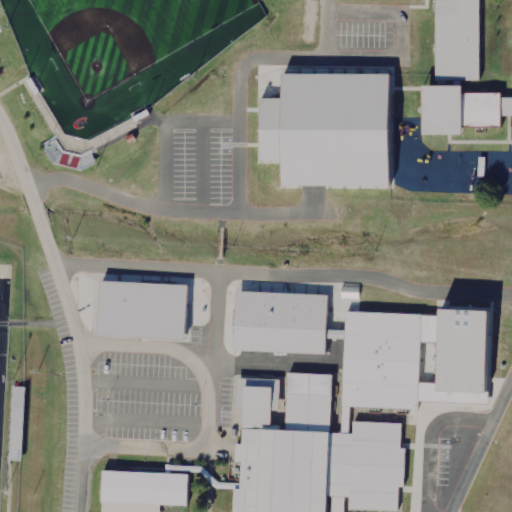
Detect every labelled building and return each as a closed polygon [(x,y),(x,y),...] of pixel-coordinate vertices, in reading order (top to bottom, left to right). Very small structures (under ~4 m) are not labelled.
[(511,0),(431,0),(431,78),(450,78),(450,84),(414,84),(414,137),(460,137),(460,82),(478,82),(478,0),(511,0),(511,95),(498,94),(498,114),(510,114),(510,138),(511,138),(511,0)] [(386,186),(386,131),(392,131),(392,127),(388,127),(388,125),(392,125),(392,107),(388,107),(388,74),(280,75),(280,98),(259,98),(259,163),(280,163),(280,187),(386,186)] [(97,336),(185,341),(188,285),(99,281),(97,336)] [(342,308),(338,404),(415,407),(419,311),(342,308)] [(283,371),(282,429),(239,427),(239,442),(232,442),(231,460),(237,460),(236,487),(229,487),(228,511),(319,511),(320,495),(330,495),(329,511),(342,511),(343,495),(346,495),(346,509),(397,510),(398,487),(402,487),(403,446),(398,446),(399,422),(349,420),(349,432),(326,431),(328,372),(283,371)] [(25,387),(14,387),(12,428),(24,429),(25,387)] [(96,468),(93,511),(154,511),(155,504),(182,506),(184,472),(96,468)]
